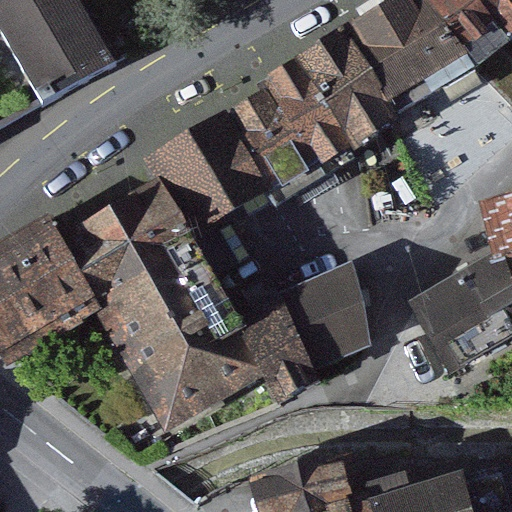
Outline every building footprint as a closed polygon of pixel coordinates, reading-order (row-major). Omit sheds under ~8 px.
[(123,73),(80,0),(0,0),(0,32),(2,31),(50,114),(123,73)] [(511,0),(388,0),(337,34),(389,123),(511,36),(511,0)] [(210,115),(262,197),(389,123),(337,34),(210,115)] [(134,165),(147,187),(180,241),(262,197),(210,115),(134,165)] [(50,245),(95,320),(154,443),(302,375),(268,303),(230,322),(180,241),(147,187),(50,245)] [(511,209),(484,218),(498,269),(507,264),(511,273),(511,209)] [(39,228),(0,251),(0,376),(95,320),(50,245),(39,228)] [(498,269),(418,313),(455,379),(511,347),(511,273),(507,264),(498,269)] [(461,511),(449,472),(309,511),(461,511)]
